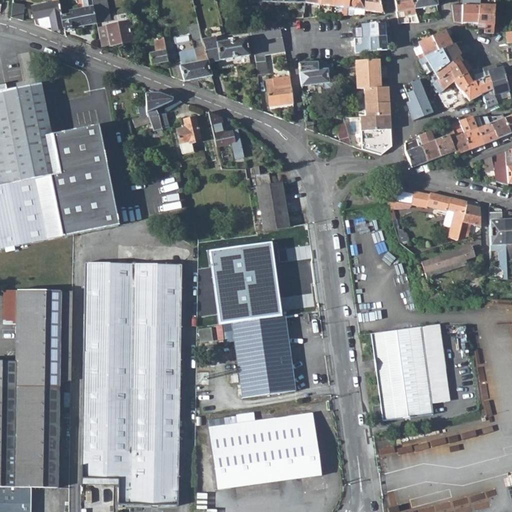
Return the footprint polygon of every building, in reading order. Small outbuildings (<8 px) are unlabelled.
[(58,0),(52,0),(53,2),(31,7),(35,25),(51,31),(52,31),(64,29),(61,15),(59,1),(58,0)] [(90,0),(79,0),(80,2),(83,2),(84,7),(70,10),(70,13),(61,15),(64,29),(64,31),(74,29),(74,28),(96,24),(90,0)] [(90,0),(96,24),(111,20),(110,17),(106,0),(90,0)] [(319,0),(319,5),(318,17),(330,16),(332,16),(333,0),(319,0)] [(346,15),(346,7),(347,0),(333,0),(332,16),(346,15)] [(347,0),(346,7),(346,15),(363,14),(363,10),(364,0),(347,0)] [(364,0),(363,10),(366,10),(381,12),(378,0),(364,0)] [(417,14),(415,9),(413,0),(393,0),(397,22),(407,20),(406,16),(417,14)] [(413,0),(415,9),(436,6),(435,0),(413,0)] [(24,3),(12,2),(11,17),(22,20),(24,3)] [(477,6),(463,6),(451,5),(452,22),(460,23),(477,23),(477,6)] [(477,6),(477,23),(484,24),(484,31),(493,31),(493,22),(494,11),(494,7),(477,6)] [(96,24),(101,48),(111,46),(107,26),(128,22),(126,13),(110,17),(111,20),(96,24)] [(273,22),(264,23),(265,30),(280,28),(279,21),(273,22)] [(111,46),(132,41),(128,22),(107,26),(111,46)] [(195,57),(196,61),(180,65),(180,61),(168,64),(170,76),(184,81),(211,75),(208,62),(202,38),(199,24),(195,25),(196,32),(190,34),(195,57)] [(384,28),(384,24),(361,24),(354,28),(354,38),(384,36),(389,36),(388,28),(384,28)] [(265,30),(251,32),(253,43),(256,63),(262,61),(262,56),(260,43),(278,40),(280,46),(284,45),(280,28),(265,30)] [(431,36),(438,51),(452,45),(445,30),(431,36)] [(384,36),(354,38),(354,53),(386,50),(384,36)] [(420,59),(438,51),(431,36),(418,42),(422,53),(418,55),(420,59)] [(217,42),(216,37),(202,38),(208,62),(230,58),(238,57),(249,55),(246,39),(217,42)] [(151,65),(167,61),(162,38),(153,40),(155,52),(149,54),(151,65)] [(260,43),(262,56),(285,53),(284,45),(280,46),(278,40),(260,43)] [(452,45),(438,51),(445,65),(458,55),(460,54),(454,44),(452,45)] [(438,51),(420,59),(419,60),(427,77),(445,65),(438,51)] [(445,65),(427,77),(432,84),(449,72),(448,70),(464,60),(469,57),(467,54),(459,58),(458,55),(445,65)] [(379,60),(354,61),(356,89),(363,88),(380,88),(379,60)] [(454,82),(472,72),(464,60),(448,70),(449,72),(454,82)] [(256,63),(258,77),(266,76),(263,61),(262,61),(256,63)] [(326,65),(325,62),(300,63),(301,86),(325,83),(327,99),(338,97),(332,65),(326,65)] [(484,77),(485,77),(491,91),(497,104),(498,107),(501,106),(499,99),(498,94),(509,91),(504,74),(502,67),(497,69),(496,65),(479,70),(480,73),(482,73),(484,77)] [(432,84),(435,89),(438,94),(451,84),(454,82),(449,72),(432,84)] [(481,105),(478,97),(479,97),(474,83),(474,75),(472,72),(454,82),(451,84),(438,94),(445,106),(453,110),(468,106),(469,107),(481,105)] [(474,75),(474,83),(479,97),(482,96),(491,91),(485,77),(484,77),(482,73),(480,73),(477,74),(474,75)] [(291,83),(274,85),(273,79),(268,80),(268,75),(266,76),(269,106),(293,102),(292,89),(291,83)] [(290,77),(273,79),(274,85),(291,83),(290,77)] [(412,120),(432,113),(418,80),(403,86),(410,101),(406,103),(412,120)] [(0,248),(118,225),(98,126),(51,135),(41,84),(0,92),(0,248)] [(380,88),(363,88),(365,117),(389,116),(388,87),(380,88)] [(497,104),(491,91),(482,96),(483,103),(485,108),(485,109),(497,104)] [(158,93),(146,94),(149,116),(151,122),(153,131),(170,127),(167,113),(160,115),(157,109),(167,104),(168,106),(167,107),(169,112),(181,104),(182,102),(158,93)] [(221,117),(208,112),(214,139),(216,147),(234,143),(232,132),(225,133),(221,117)] [(496,139),(509,134),(502,118),(501,114),(495,116),(487,117),(496,139)] [(511,114),(502,118),(509,134),(511,133),(511,114)] [(135,127),(151,122),(149,116),(133,120),(135,127)] [(391,147),(389,116),(365,117),(359,118),(361,149),(382,155),(391,147)] [(190,141),(200,139),(195,117),(184,120),(185,127),(177,129),(182,154),(192,151),(190,141)] [(472,118),(483,144),(496,139),(487,117),(482,117),(484,121),(486,126),(483,127),(482,122),(480,117),(472,118)] [(469,150),(483,144),(472,118),(458,122),(463,134),(469,150)] [(312,130),(314,124),(305,122),(306,128),(312,130)] [(455,137),(463,134),(458,122),(452,123),(452,125),(450,125),(455,137)] [(350,146),(350,144),(344,123),(335,126),(339,141),(350,146)] [(444,128),(455,155),(469,150),(463,134),(455,137),(450,125),(444,128)] [(431,134),(440,157),(448,154),(451,161),(456,159),(455,155),(444,128),(443,126),(430,131),(431,134)] [(418,138),(426,162),(440,157),(431,134),(422,137),(421,134),(417,136),(418,138)] [(404,142),(404,151),(411,167),(426,162),(418,138),(404,142)] [(237,169),(245,169),(241,146),(233,147),(237,169)] [(491,161),(495,182),(507,186),(507,184),(506,165),(505,158),(505,151),(496,154),(496,161),(491,161)] [(496,187),(495,182),(491,161),(490,157),(484,159),(486,172),(487,172),(487,176),(485,176),(485,184),(496,187)] [(289,227),(281,183),(271,185),(269,173),(259,175),(258,167),(253,168),(264,231),(289,227)] [(375,189),(372,188),(372,187),(369,187),(369,189),(368,190),(366,193),(366,196),(367,199),(369,201),(372,202),(375,201),(377,200),(379,197),(379,195),(378,192),(376,190),(375,189)] [(430,194),(414,190),(411,202),(411,204),(426,207),(426,206),(446,211),(446,210),(454,212),(447,238),(456,240),(457,240),(466,205),(466,202),(430,192),(430,194)] [(390,211),(412,207),(411,204),(411,202),(393,201),(387,200),(388,204),(389,209),(390,211)] [(466,205),(457,240),(463,238),(467,223),(480,226),(479,208),(466,205)] [(511,218),(502,219),(503,245),(505,245),(511,244),(511,218)] [(501,219),(489,220),(489,245),(503,245),(502,219),(501,219)] [(473,250),(481,250),(480,235),(480,234),(472,237),(473,250)] [(275,243),(222,250),(232,325),(285,318),(275,243)] [(445,256),(449,266),(424,274),(426,280),(465,268),(463,262),(474,258),(471,248),(445,256)] [(178,378),(183,378),(185,266),(87,264),(82,478),(117,479),(116,504),(176,505),(176,475),(182,476),(182,466),(177,466),(178,378)] [(498,267),(490,267),(490,277),(490,278),(503,279),(503,271),(498,267)] [(17,290),(16,326),(15,362),(7,361),(0,361),(0,511),(29,511),(30,488),(55,487),(58,381),(71,381),(72,363),(73,291),(17,290)] [(3,290),(2,326),(16,326),(17,290),(3,290)] [(242,400),(295,392),(285,318),(232,325),(242,400)] [(376,335),(373,335),(373,337),(384,419),(384,423),(434,416),(432,404),(451,401),(441,326),(434,326),(421,328),(389,333),(376,335)] [(215,492),(320,477),(311,414),(207,429),(215,492)]
